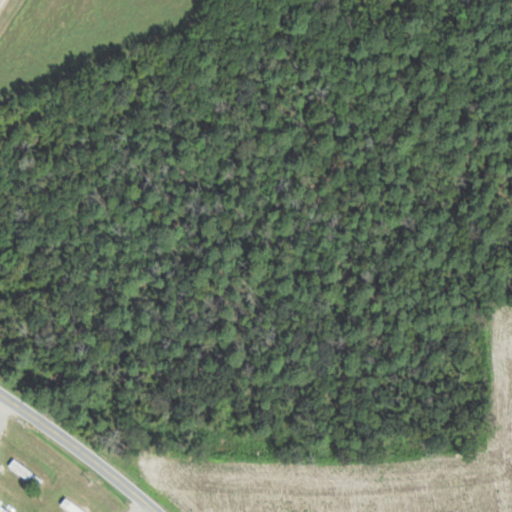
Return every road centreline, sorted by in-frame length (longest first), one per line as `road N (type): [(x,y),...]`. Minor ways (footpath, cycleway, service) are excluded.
road 1 (residential): [(160,511),(0,389)]
road 2 (residential): [(10,396),(0,418),(144,497)]
